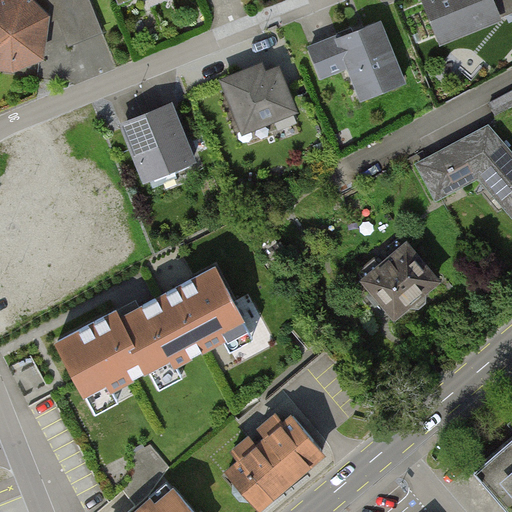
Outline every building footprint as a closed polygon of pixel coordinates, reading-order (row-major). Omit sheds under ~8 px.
[(0,71),(13,73),(41,61),(49,20),(31,0),(11,0),(0,4),(0,71)] [(491,0),(423,0),(444,48),(501,25),(491,0)] [(511,0),(491,0),(501,25),(511,20),(511,0)] [(379,21),(308,49),(323,86),(349,75),(363,108),(407,90),(379,21)] [(280,60),(222,84),(246,143),(305,119),(280,60)] [(155,99),(185,89),(179,70),(148,80),(155,99)] [(195,165),(171,108),(123,127),(147,185),(195,165)] [(511,151),(491,126),(416,163),(436,201),(482,178),(511,214),(511,151)] [(413,236),(363,277),(394,314),(444,273),(413,236)] [(118,310),(60,341),(91,398),(148,368),(152,375),(247,324),(217,267),(121,317),(118,310)] [(298,411),(227,469),(258,506),(288,481),(328,447),(298,411)] [(511,438),(476,469),(511,510),(511,438)] [(195,511),(175,488),(157,503),(152,498),(136,511),(195,511)]
